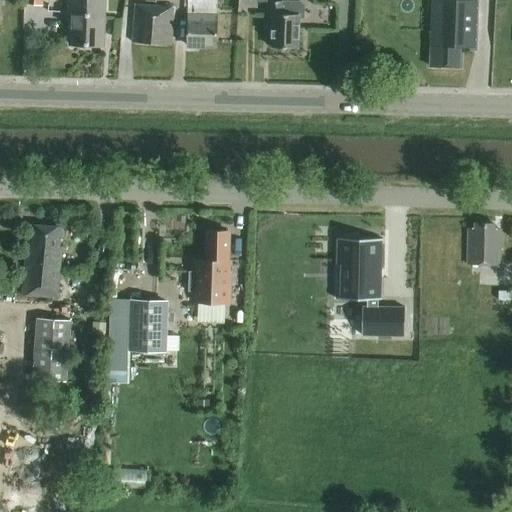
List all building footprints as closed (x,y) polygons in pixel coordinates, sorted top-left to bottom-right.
[(69,0),(69,22),(71,22),(70,45),(102,47),(103,0),(69,0)] [(188,15),(217,15),(217,0),(184,0),(184,15),(188,15)] [(304,20),(304,6),(300,2),(284,1),(284,0),(258,0),(259,3),(268,3),(268,15),(272,15),(271,48),(298,49),(299,20),(304,20)] [(461,46),(475,47),(477,3),(465,3),(465,2),(433,1),(430,67),(460,68),(461,46)] [(132,43),(171,46),(174,8),(135,6),(132,43)] [(188,46),(216,47),(217,15),(188,15),(188,46)] [(467,265),(500,266),(501,231),(495,231),(495,225),(475,225),(475,231),(468,230),(467,265)] [(23,296),(58,298),(61,249),(60,249),(61,228),(33,226),(31,247),(27,247),(23,296)] [(230,304),(231,262),(227,262),(228,232),(208,232),(207,261),(195,261),(195,273),(189,273),(189,293),(195,293),(194,303),(230,304)] [(380,304),(381,235),(340,234),(340,261),(344,261),(343,295),(368,296),(368,303),(364,303),(363,331),(405,332),(406,304),(380,304)] [(168,301),(129,300),(127,352),(167,353),(168,301)] [(32,380),(66,383),(70,321),(37,319),(32,380)] [(33,400),(32,412),(72,414),(72,402),(33,400)]
